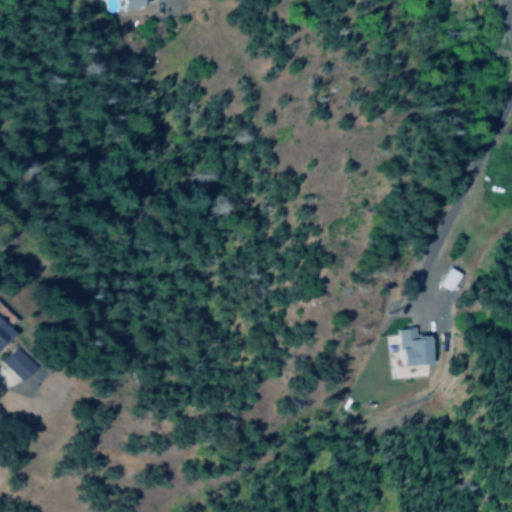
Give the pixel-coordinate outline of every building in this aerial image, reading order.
[(120,0),(122,10),(142,7),(140,0),(120,0)] [(437,284),(448,291),(457,273),(447,267),(437,284)] [(0,344),(11,333),(0,322),(0,344)] [(430,363),(430,354),(436,353),(435,335),(414,336),(413,327),(397,328),(399,365),(430,363)] [(0,363),(18,380),(32,366),(11,347),(0,358),(0,363)]
